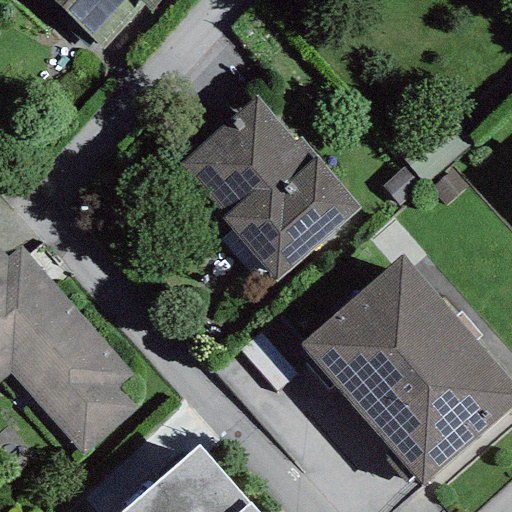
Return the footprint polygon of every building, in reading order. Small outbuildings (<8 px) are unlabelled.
[(48,0),(103,50),(144,7),(150,14),(162,0),(48,0)] [(255,97),(176,167),(275,282),(359,208),(300,138),(294,142),(255,97)] [(398,155),(424,185),(473,143),(448,113),(398,155)] [(381,187),(398,207),(421,187),(404,167),(381,187)] [(446,207),(467,187),(451,170),(430,190),(446,207)] [(82,457),(137,408),(116,388),(132,375),(20,247),(6,258),(0,251),(0,380),(9,374),(82,457)] [(400,255),(299,346),(420,485),(511,406),(511,383),(475,341),(454,318),(400,255)] [(454,318),(475,341),(480,336),(461,313),(454,318)] [(256,511),(198,446),(121,511),(256,511)]
